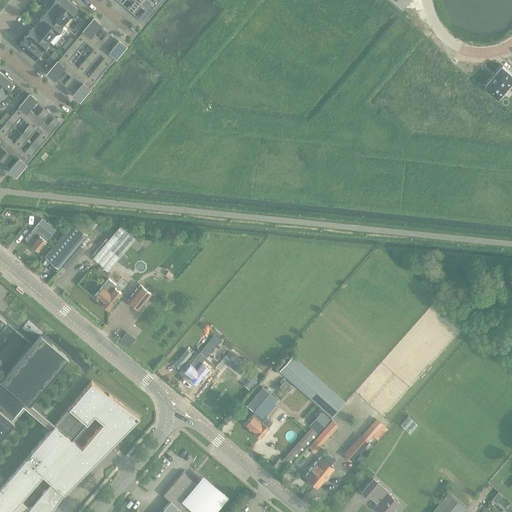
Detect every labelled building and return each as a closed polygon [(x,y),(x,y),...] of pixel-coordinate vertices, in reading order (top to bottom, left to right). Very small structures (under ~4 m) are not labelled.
[(55,4),(70,16),(77,8),(75,6),(76,5),(72,1),(71,2),(68,0),(56,0),(54,3),(55,4)] [(141,6),(145,0),(134,0),(129,7),(131,9),(130,11),(134,14),(141,6)] [(140,20),(144,23),(163,0),(152,0),(152,1),(151,0),(145,0),(141,6),(145,9),(139,15),(142,18),(140,20)] [(48,11),(63,24),(70,16),(55,4),(48,11)] [(47,11),(40,19),(41,20),(56,33),(60,37),(68,28),(63,24),(48,11),(47,11)] [(89,45),(96,36),(92,32),(97,26),(95,24),(97,22),(93,19),(70,45),(77,50),(84,41),(89,45)] [(41,20),(34,28),(49,40),(54,44),(60,37),(56,33),(41,20)] [(49,40),(34,28),(33,27),(26,36),(42,49),(49,40)] [(100,54),(107,45),(114,37),(110,34),(108,32),(106,34),(101,40),(96,36),(89,45),(93,49),(86,58),(92,63),(100,54)] [(43,50),(42,49),(26,36),(19,44),(30,53),(29,54),(33,58),(34,57),(36,58),(43,50)] [(96,67),(102,72),(125,46),(121,42),(119,44),(117,43),(111,49),(107,45),(100,54),(104,58),(96,67)] [(66,72),(74,63),(69,59),(77,50),(70,45),(48,71),(52,75),(54,73),(56,75),(61,68),(66,72)] [(77,81),(84,72),(92,63),(86,58),(78,67),(74,63),(66,72),(71,76),(65,82),(63,84),(66,86),(70,89),(77,81)] [(511,73),(503,66),(486,86),(499,97),(511,81),(511,73)] [(102,72),(96,67),(89,76),(84,72),(77,81),(81,85),(76,91),(78,93),(76,95),(80,98),(102,72)] [(0,86),(5,91),(12,82),(11,81),(12,80),(8,77),(7,78),(0,71),(0,86)] [(25,121),(32,112),(28,108),(33,101),(31,99),(33,97),(29,94),(6,120),(13,126),(20,117),(25,121)] [(22,133),(28,139),(36,130),(43,121),(50,112),(46,109),(44,107),(42,109),(37,116),(32,112),(25,121),(29,124),(22,133)] [(61,121),(57,118),(54,116),(53,118),(47,124),(43,121),(36,130),(40,133),(32,142),(38,148),(61,121)] [(13,126),(6,120),(0,128),(0,145),(2,147),(10,138),(5,135),(13,126)] [(13,157),(20,148),(28,139),(22,133),(14,142),(10,138),(2,147),(7,151),(1,158),(0,159),(0,160),(2,162),(6,165),(13,157)] [(38,148),(32,142),(25,151),(20,148),(13,157),(17,160),(12,167),(14,169),(12,171),(16,174),(38,148)] [(38,250),(56,230),(42,219),(25,239),(38,250)] [(58,267),(87,233),(74,222),(45,256),(58,267)] [(120,225),(92,258),(108,271),(135,238),(120,225)] [(98,298),(97,300),(108,309),(121,293),(114,287),(116,285),(109,279),(95,295),(98,298)] [(151,294),(141,285),(128,300),(138,309),(151,294)] [(160,311),(142,332),(153,341),(171,320),(160,311)] [(0,438),(7,430),(14,422),(12,420),(23,406),(50,429),(54,425),(30,404),(69,358),(44,336),(43,338),(44,339),(43,341),(42,341),(42,340),(41,340),(40,340),(40,341),(39,341),(39,342),(38,342),(38,343),(38,344),(39,345),(37,347),(32,343),(32,344),(1,380),(0,381),(0,327),(6,320),(0,315),(0,438)] [(215,334),(183,372),(189,377),(197,384),(213,364),(206,358),(221,339),(215,334)] [(228,351),(216,366),(220,370),(226,363),(231,367),(234,363),(230,359),(233,355),(228,351)] [(279,371),(332,417),(345,402),(293,355),(279,371)] [(259,380),(255,376),(252,379),(250,377),(243,384),(250,390),(259,380)] [(139,416),(91,381),(55,423),(54,425),(50,429),(6,481),(0,488),(0,511),(50,511),(64,493),(91,466),(112,444),(139,416)] [(254,411),(255,412),(250,419),(252,421),(248,426),(261,437),(269,428),(268,427),(273,422),(266,416),(276,405),(274,403),(277,400),(262,387),(247,405),(254,411)] [(318,433),(312,427),(308,432),(310,433),(288,458),(286,456),(282,461),(280,458),(273,466),(272,467),(281,475),(314,439),(318,433)] [(351,460),(367,441),(375,432),(370,427),(362,436),(361,436),(345,455),(351,460)] [(322,429),(314,439),(321,445),(330,435),(322,429)] [(324,478),(333,467),(321,457),(305,475),(315,484),(321,476),(324,478)] [(139,511),(137,510),(135,511),(212,511),(226,496),(210,483),(207,487),(202,482),(202,481),(202,480),(202,479),(201,479),(200,479),(199,479),(198,479),(198,480),(198,481),(198,482),(197,484),(182,472),(163,495),(170,501),(160,511),(139,511)] [(373,478),(362,492),(368,498),(370,496),(382,506),(380,510),(382,511),(390,511),(399,502),(389,491),(373,478)] [(452,493),(461,501),(464,498),(455,490),(452,493)] [(432,511),(462,511),(467,507),(449,492),(432,511)]
